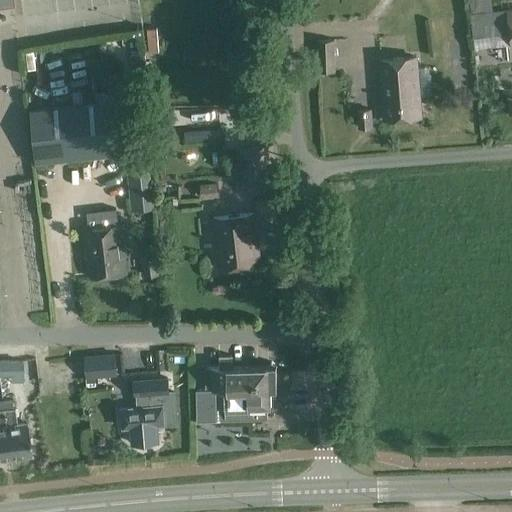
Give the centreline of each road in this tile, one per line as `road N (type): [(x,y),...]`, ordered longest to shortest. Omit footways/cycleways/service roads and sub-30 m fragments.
road 1 (unclassified): [(0,340),(320,334)]
road 2 (secondary): [(36,511),(329,492)]
road 3 (residential): [(511,153),(298,172)]
road 4 (secondary): [(329,492),(511,487)]
road 5 (residential): [(298,172),(279,0)]
road 6 (residential): [(320,334),(298,172)]
road 7 (residential): [(329,492),(320,334)]
